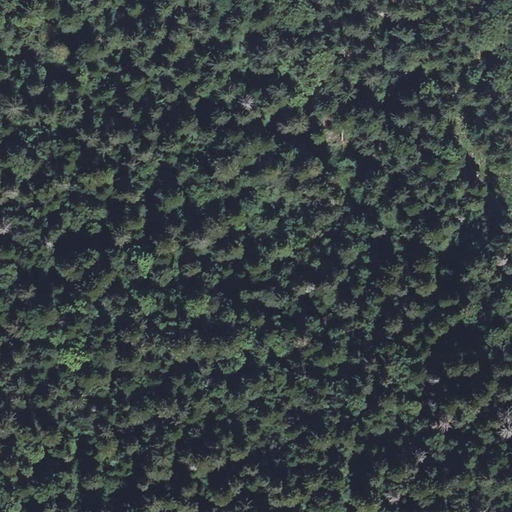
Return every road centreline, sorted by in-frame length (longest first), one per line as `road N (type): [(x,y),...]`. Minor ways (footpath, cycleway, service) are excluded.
road 1 (track): [(262,0),(281,78),(313,143),(371,223)]
road 2 (track): [(511,219),(432,102),(392,0)]
